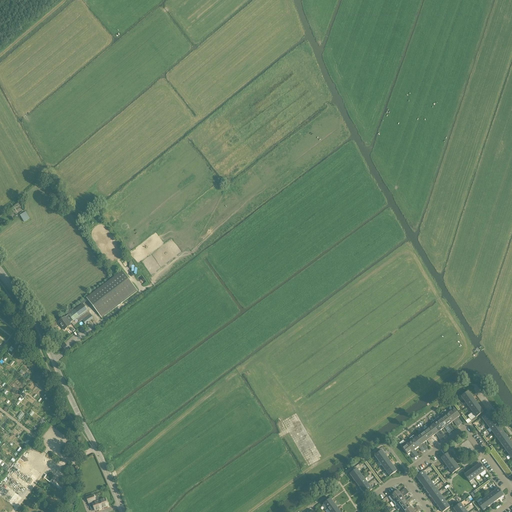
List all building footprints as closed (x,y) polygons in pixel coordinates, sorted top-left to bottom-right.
[(25,212),(19,215),(24,222),(29,219),(25,212)] [(122,272),(86,299),(102,318),(137,291),(122,272)] [(93,318),(83,304),(68,315),(73,321),(77,318),(77,319),(79,322),(82,320),(85,324),(93,318)] [(343,311),(330,319),(336,328),(349,320),(343,311)] [(73,321),(68,315),(65,318),(65,317),(58,322),(64,330),(71,325),(70,324),(73,321)] [(324,325),(277,354),(285,367),(332,338),(324,325)] [(226,395),(249,435),(266,424),(243,385),(226,395)] [(461,397),(465,402),(472,397),(468,391),(461,397)] [(465,402),(468,407),(476,402),(472,397),(465,402)] [(468,407),(472,412),(479,407),(476,402),(468,407)] [(285,415),(289,413),(285,406),(281,409),(285,415)] [(479,407),(472,412),(476,417),(483,412),(479,407)] [(449,411),(456,421),(458,420),(457,418),(460,416),(454,409),(450,412),(449,411)] [(449,411),(444,414),(451,423),(454,421),(455,422),(456,421),(449,411)] [(482,418),(485,423),(493,418),(489,413),(482,418)] [(443,414),(440,417),(448,428),(449,427),(448,425),(451,423),(444,414),(443,414)] [(294,424),(298,421),(295,417),(292,419),(290,415),(287,417),(289,421),(291,420),(294,424)] [(440,417),(435,420),(442,429),(445,427),(446,429),(448,428),(440,417)] [(485,423),(489,428),(496,423),(493,418),(485,423)] [(433,425),(439,434),(441,433),(439,431),(442,429),(435,420),(431,423),(433,425)] [(489,428),(493,433),(500,428),(496,423),(489,428)] [(433,425),(428,428),(434,436),(436,434),(438,435),(439,434),(433,425)] [(428,428),(424,432),(430,441),(432,439),(431,438),(434,436),(428,428)] [(493,433),(497,438),(504,433),(500,428),(493,433)] [(430,441),(424,432),(422,430),(418,433),(419,435),(425,442),(428,440),(429,442),(430,441)] [(497,438),(500,444),(508,438),(504,433),(497,438)] [(419,435),(415,438),(422,447),(423,446),(422,444),(425,442),(419,435)] [(411,441),(416,449),(419,446),(420,448),(422,447),(415,438),(413,436),(409,439),(411,441)] [(500,444),(504,449),(511,443),(508,438),(500,444)] [(410,442),(407,445),(413,453),(415,452),(413,451),(416,449),(411,441),(410,442)] [(407,445),(405,442),(400,445),(407,455),(410,453),(412,455),(413,453),(407,445)] [(27,450),(22,456),(29,462),(34,456),(27,450)] [(375,456),(378,461),(386,456),(382,450),(375,456)] [(441,458),(445,464),(452,458),(448,453),(441,458)] [(378,461),(382,466),(389,461),(386,456),(378,461)] [(445,464),(448,469),(456,463),(452,458),(445,464)] [(332,459),(324,465),(323,463),(318,466),(321,471),(334,462),(332,459)] [(382,466),(386,471),(393,466),(389,461),(382,466)] [(456,463),(448,469),(452,474),(459,469),(456,463)] [(480,463),(475,467),(480,474),(485,471),(480,463)] [(393,466),(386,471),(390,476),(397,471),(393,466)] [(475,467),(469,471),(475,478),(480,474),(475,467)] [(349,474),(353,479),(361,474),(357,469),(354,471),(349,474)] [(416,477),(420,482),(427,477),(423,471),(416,477)] [(475,478),(469,471),(464,475),(470,482),(475,478)] [(353,479),(357,484),(364,479),(361,474),(353,479)] [(420,482),(423,487),(431,482),(427,477),(420,482)] [(357,484),(361,490),(368,484),(364,479),(357,484)] [(423,487),(427,492),(434,487),(431,482),(423,487)] [(368,484),(361,490),(365,495),(372,490),(368,484)] [(427,492),(431,497),(438,492),(434,487),(427,492)] [(498,488),(493,492),(498,499),(504,495),(498,488)] [(388,497),(392,502),(394,500),(403,494),(402,492),(400,493),(398,490),(388,497)] [(431,497),(435,502),(442,497),(438,492),(431,497)] [(493,492),(488,496),(493,503),(498,499),(493,492)] [(394,500),(397,504),(404,499),(402,496),(404,495),(403,494),(394,500)] [(94,509),(95,511),(108,506),(105,499),(96,502),(93,495),(87,497),(91,510),(94,509)] [(488,496),(483,500),(488,507),(493,503),(488,496)] [(435,502),(439,507),(446,502),(442,497),(435,502)] [(323,504),(327,509),(334,504),(330,499),(323,504)] [(400,509),(409,502),(408,501),(406,502),(404,499),(397,504),(395,506),(398,511),(400,509)] [(488,507),(483,500),(478,504),(483,511),(488,507)] [(400,509),(402,511),(405,511),(413,507),(409,502),(400,509)] [(446,502),(439,507),(441,511),(443,511),(450,507),(446,502)] [(453,508),(455,511),(459,511),(464,508),(460,503),(453,508)]
